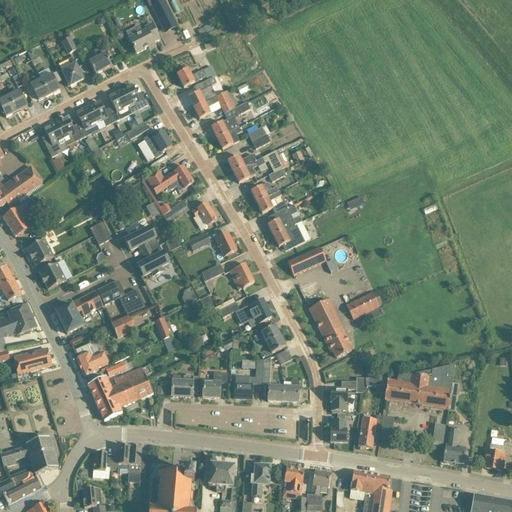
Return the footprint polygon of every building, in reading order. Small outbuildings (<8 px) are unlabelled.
[(162,2),(151,8),(164,34),(175,28),(162,2)] [(145,31),(128,40),(136,55),(154,45),(153,43),(159,40),(152,25),(144,29),(145,31)] [(62,44),(68,56),(76,52),(70,39),(62,44)] [(98,58),(89,63),(95,76),(111,67),(105,55),(104,55),(101,48),(94,52),(98,58)] [(23,64),(20,58),(14,61),(16,67),(23,64)] [(40,58),(31,62),(34,67),(42,62),(40,58)] [(58,66),(65,79),(70,88),(83,81),(72,59),(58,66)] [(0,71),(11,66),(9,62),(0,65),(0,71)] [(183,89),(206,78),(202,71),(191,77),(188,70),(177,76),(183,89)] [(0,77),(0,80),(1,83),(9,79),(7,74),(0,77)] [(60,91),(58,87),(52,75),(41,81),(49,97),(60,91)] [(18,89),(23,87),(18,76),(12,79),(18,89)] [(198,107),(216,98),(213,93),(211,88),(216,85),(213,79),(194,89),(196,94),(188,98),(193,109),(198,107)] [(29,97),(34,95),(38,102),(49,97),(41,81),(30,86),(28,84),(23,86),(29,97)] [(135,105),(138,112),(148,107),(142,96),(137,98),(131,87),(120,93),(122,97),(128,109),(135,105)] [(8,97),(14,109),(16,113),(27,108),(19,92),(8,97)] [(216,98),(198,107),(193,109),(196,115),(195,116),(197,119),(198,120),(199,121),(200,120),(199,120),(221,109),(224,115),(235,110),(237,109),(235,103),(228,106),(227,103),(231,96),(229,92),(216,98)] [(131,115),(128,109),(122,97),(120,93),(109,98),(115,110),(110,112),(115,123),(131,115)] [(16,113),(14,109),(8,97),(0,101),(0,108),(5,119),(16,113)] [(106,128),(115,123),(110,112),(105,115),(99,103),(88,109),(90,114),(96,125),(103,122),(106,128)] [(235,110),(238,117),(250,111),(247,104),(237,109),(235,110)] [(90,114),(88,109),(77,115),(82,126),(77,128),(83,140),(92,135),(94,136),(100,133),(96,125),(90,114)] [(211,129),(216,140),(221,137),(239,129),(234,119),(238,117),(235,110),(224,115),(227,121),(211,129)] [(83,140),(77,128),(72,131),(67,120),(55,125),(58,130),(64,141),(63,141),(67,148),(74,144),(83,140)] [(144,123),(126,135),(122,137),(122,138),(119,139),(119,140),(114,143),(117,148),(130,141),(148,130),(144,123)] [(44,131),(49,140),(44,142),(52,159),(58,156),(56,153),(60,151),(62,152),(66,150),(67,148),(63,141),(64,141),(58,130),(55,125),(44,131)] [(252,143),(270,135),(265,127),(262,129),(261,129),(248,135),(252,143)] [(233,146),(239,143),(236,136),(241,133),(239,129),(221,137),(216,140),(222,150),(222,151),(233,146)] [(116,141),(119,139),(122,138),(122,137),(119,130),(112,134),(116,141)] [(163,155),(162,154),(172,148),(163,134),(154,140),(151,136),(143,140),(155,160),(163,155)] [(270,135),(252,143),(255,151),(270,143),(266,137),(270,135)] [(87,142),(93,152),(99,150),(93,139),(87,142)] [(96,159),(103,155),(100,150),(93,155),(96,159)] [(268,177),(269,177),(281,171),(286,168),(289,167),(283,154),(278,156),(277,155),(276,153),(256,163),(233,174),(238,185),(255,176),(252,170),(258,167),(258,168),(268,163),(273,174),(268,177)] [(304,162),(299,153),(293,156),(297,165),(304,162)] [(227,162),(233,174),(256,163),(252,156),(241,161),(238,157),(227,162)] [(56,160),(59,171),(64,170),(60,159),(56,160)] [(179,193),(194,184),(183,167),(169,176),(163,179),(158,171),(145,180),(156,195),(166,189),(167,191),(171,191),(176,188),(179,193)] [(0,184),(0,208),(6,204),(8,207),(42,184),(30,168),(3,188),(0,184)] [(283,175),(281,171),(269,177),(272,184),(285,178),(283,175)] [(251,193),(256,204),(266,199),(279,193),(277,188),(272,191),(268,184),(251,193)] [(262,215),(266,213),(273,210),(269,203),(281,197),(279,193),(266,199),(256,204),(262,215)] [(354,201),(354,203),(356,207),(362,204),(360,200),(359,199),(354,201)] [(274,209),(277,215),(293,207),(291,203),(289,204),(288,202),(274,209)] [(2,219),(15,238),(31,230),(31,229),(38,225),(32,216),(33,215),(25,204),(17,209),(2,219)] [(152,219),(160,216),(155,204),(147,207),(152,219)] [(200,215),(208,227),(217,221),(206,204),(192,213),(195,218),(200,215)] [(164,218),(168,225),(188,211),(184,205),(164,218)] [(89,209),(93,216),(98,214),(94,206),(89,209)] [(267,226),(273,237),(302,223),(301,221),(294,224),(290,215),(296,212),(293,207),(277,215),(280,220),(267,226)] [(44,235),(64,222),(59,214),(39,227),(44,235)] [(278,249),(283,246),(291,242),(294,248),(310,240),(307,234),(301,237),(298,231),(304,228),(302,223),(273,237),(278,248),(278,249)] [(96,227),(105,244),(111,240),(103,224),(96,227)] [(90,230),(99,247),(105,244),(96,227),(90,230)] [(142,247),(146,254),(159,247),(155,240),(156,240),(150,229),(141,233),(139,229),(132,233),(134,237),(125,241),(131,253),(142,247)] [(224,258),(236,252),(228,234),(215,240),(224,258)] [(206,235),(189,244),(193,253),(211,244),(206,235)] [(181,248),(175,238),(167,243),(172,252),(181,248)] [(45,241),(27,251),(30,257),(29,258),(31,262),(32,261),(36,268),(54,259),(45,241)] [(159,247),(146,254),(149,261),(138,267),(144,278),(152,273),(154,277),(162,273),(160,269),(169,265),(159,247)] [(287,263),(293,277),(326,263),(320,249),(287,263)] [(100,263),(106,260),(104,254),(97,257),(100,263)] [(44,285),(48,292),(66,282),(57,265),(39,274),(42,281),(41,281),(43,285),(44,285)] [(205,281),(223,272),(219,265),(201,274),(205,281)] [(237,276),(244,289),(254,284),(245,265),(229,273),(232,278),(237,276)] [(0,290),(1,290),(0,289),(9,285),(14,282),(6,268),(0,271),(0,290)] [(21,296),(14,282),(9,285),(0,289),(1,290),(0,290),(0,311),(10,308),(8,303),(21,296)] [(113,285),(97,292),(104,307),(119,300),(127,317),(145,308),(137,291),(125,297),(120,286),(115,289),(113,285)] [(188,305),(199,300),(192,288),(182,294),(188,305)] [(67,335),(71,333),(82,327),(77,316),(82,313),(84,317),(101,308),(94,294),(55,313),(67,335)] [(353,321),(379,308),(372,294),(346,307),(353,321)] [(236,304),(234,300),(214,309),(208,297),(201,301),(209,317),(219,312),(236,304)] [(247,309),(255,327),(271,319),(262,301),(247,309)] [(336,359),(351,352),(348,345),(350,344),(328,301),(309,311),(310,311),(331,353),(333,352),(336,359)] [(239,310),(236,304),(219,312),(222,319),(239,310)] [(0,320),(0,340),(15,334),(16,338),(36,329),(27,307),(9,314),(10,317),(0,320)] [(134,330),(129,317),(111,325),(117,339),(126,335),(125,334),(134,330)] [(162,342),(163,342),(171,339),(164,320),(155,323),(162,342)] [(263,338),(266,344),(280,337),(275,327),(254,337),(256,342),(263,338)] [(280,337),(266,344),(269,350),(260,354),(262,358),(271,354),(271,355),(285,348),(280,337)] [(225,352),(232,348),(232,341),(222,346),(225,352)] [(84,378),(89,376),(98,372),(97,369),(108,364),(103,355),(93,360),(87,347),(76,352),(80,359),(76,361),(79,368),(79,369),(80,368),(81,370),(80,371),(81,371),(84,378)] [(18,374),(18,376),(22,375),(52,367),(47,350),(14,359),(18,374)] [(232,351),(232,361),(240,362),(240,357),(241,350),(232,351)] [(287,351),(275,357),(280,367),(292,361),(287,351)] [(7,353),(0,354),(0,363),(9,361),(7,353)] [(235,379),(234,401),(251,402),(252,387),(248,386),(248,385),(262,385),(262,375),(263,373),(263,362),(256,362),(255,378),(249,378),(241,378),(240,379),(235,379)] [(109,378),(120,373),(117,366),(106,371),(109,378)] [(421,408),(421,407),(448,411),(449,405),(452,384),(455,366),(432,371),(432,372),(410,376),(410,375),(397,377),(397,382),(387,381),(384,402),(413,406),(412,406),(421,408)] [(110,390),(113,396),(120,410),(120,409),(153,395),(144,374),(141,376),(139,371),(114,382),(117,387),(110,390)] [(203,384),(202,399),(219,400),(220,385),(225,385),(226,374),(213,374),(212,384),(203,384)] [(171,398),(192,399),(192,395),(198,396),(198,378),(183,377),(183,382),(172,382),(171,398)] [(110,390),(117,387),(111,390),(105,378),(87,386),(95,404),(113,396),(110,390)] [(329,392),(329,398),(330,398),(330,404),(331,404),(331,412),(346,412),(346,404),(346,392),(356,392),(356,395),(362,395),(364,386),(364,380),(356,380),(356,383),(341,383),(341,391),(330,391),(330,392),(329,392)] [(283,388),(283,398),(282,403),(298,404),(299,389),(298,389),(299,381),(291,381),(291,384),(284,384),(284,388),(283,388)] [(449,405),(455,406),(458,385),(452,384),(449,405)] [(166,388),(157,387),(156,395),(166,395),(166,388)] [(268,388),(267,403),(282,403),(283,398),(283,388),(268,388)] [(122,414),(120,410),(113,396),(95,404),(104,423),(122,414)] [(372,450),(373,445),(375,430),(380,430),(382,419),(382,418),(377,417),(376,421),(363,419),(358,448),(372,451),(372,450)] [(329,437),(329,442),(330,442),(330,444),(346,444),(346,431),(345,431),(345,423),(331,423),(331,430),(330,430),(330,437),(329,437)] [(447,447),(445,447),(443,464),(463,466),(465,450),(457,449),(460,432),(449,431),(447,447)] [(29,458),(30,461),(54,455),(49,439),(26,446),(27,449),(2,456),(5,468),(16,465),(15,462),(29,458)] [(503,472),(504,467),(506,457),(511,457),(511,445),(505,444),(505,442),(492,439),(490,453),(488,453),(485,469),(503,472)] [(118,475),(128,475),(130,449),(119,448),(118,460),(112,460),(111,471),(118,472),(118,475)] [(130,449),(128,475),(129,475),(128,484),(139,485),(140,474),(145,474),(146,462),(140,462),(141,449),(130,449)] [(93,472),(105,473),(105,471),(111,471),(112,460),(106,460),(106,455),(94,454),(93,472)] [(58,470),(57,465),(54,455),(30,461),(35,477),(58,470)] [(210,465),(208,488),(216,488),(215,493),(224,494),(225,489),(232,490),(234,468),(210,465)] [(255,467),(253,498),(261,498),(262,488),(269,488),(270,467),(268,465),(263,465),(261,467),(255,467)] [(304,471),(286,468),(284,484),(282,499),(297,501),(297,500),(300,500),(304,471)] [(41,490),(40,490),(36,479),(34,480),(31,473),(7,483),(4,479),(0,480),(0,497),(5,494),(8,499),(11,505),(41,490)] [(191,484),(193,484),(194,473),(184,473),(184,475),(158,473),(157,480),(152,479),(148,511),(195,511),(196,511),(188,511),(189,502),(192,503),(193,492),(190,492),(191,484)] [(314,473),(312,487),(313,487),(311,496),(319,497),(320,488),(328,489),(330,475),(314,473)] [(349,500),(364,502),(362,511),(388,511),(391,492),(388,492),(390,479),(353,473),(349,500)] [(93,509),(93,511),(105,511),(105,507),(102,507),(100,491),(95,491),(95,490),(82,491),(84,509),(93,509)] [(511,511),(511,503),(473,496),(470,511),(511,511)] [(144,499),(136,498),(135,509),(144,509),(144,499)] [(297,501),(296,511),(304,511),(305,500),(300,500),(297,500),(297,501)] [(222,501),(220,511),(231,511),(232,508),(231,508),(232,503),(222,501)] [(321,511),(321,503),(307,502),(306,511),(321,511)] [(27,511),(49,511),(45,503),(27,511)]
